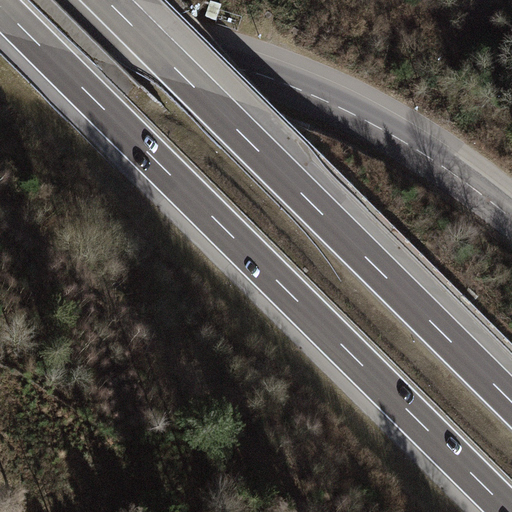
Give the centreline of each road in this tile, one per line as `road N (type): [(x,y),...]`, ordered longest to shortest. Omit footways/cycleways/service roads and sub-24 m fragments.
road 1 (motorway): [(0,6),(508,511)]
road 2 (motorway): [(511,401),(105,0)]
road 3 (tertiary): [(511,218),(401,140),(290,85),(1,0)]
road 4 (track): [(284,511),(261,453),(111,297),(0,213)]
